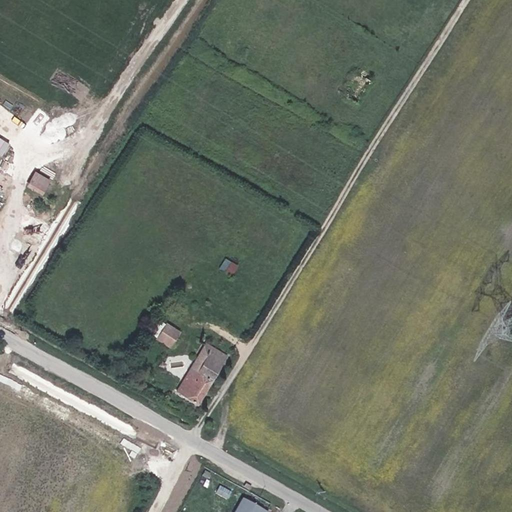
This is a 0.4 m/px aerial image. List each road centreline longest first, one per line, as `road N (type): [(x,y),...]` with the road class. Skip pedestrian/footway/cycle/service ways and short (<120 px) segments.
road 1 (unknown): [(467,0),(192,439),(155,511)]
road 2 (residential): [(324,511),(0,331)]
